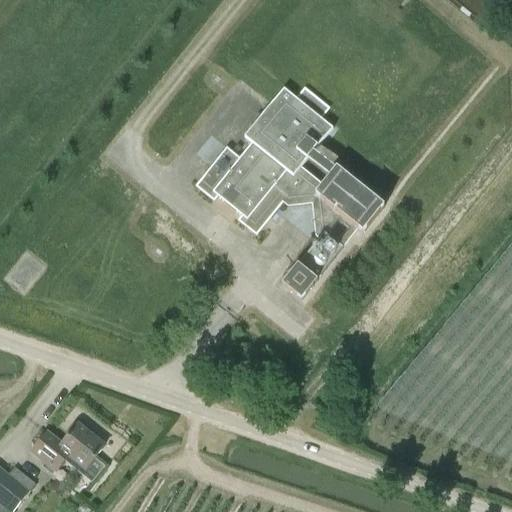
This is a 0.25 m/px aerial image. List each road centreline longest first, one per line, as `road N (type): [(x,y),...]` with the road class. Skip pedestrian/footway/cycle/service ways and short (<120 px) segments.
road 1 (unclassified): [(484,511),(0,342)]
road 2 (track): [(200,411),(193,468),(307,511)]
road 3 (track): [(239,0),(135,135)]
